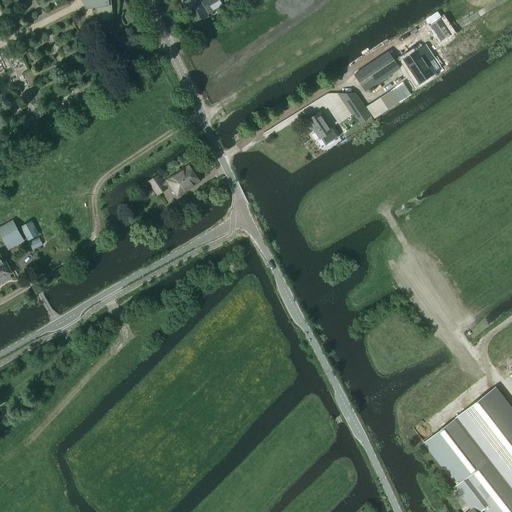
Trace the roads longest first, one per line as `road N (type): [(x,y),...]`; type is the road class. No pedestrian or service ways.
road 1 (track): [(0,303),(90,250),(98,227),(94,188),(115,167),(378,0)]
road 2 (tertiary): [(398,511),(244,215)]
road 3 (tertiary): [(0,357),(244,215)]
road 4 (tertiary): [(244,215),(145,0)]
